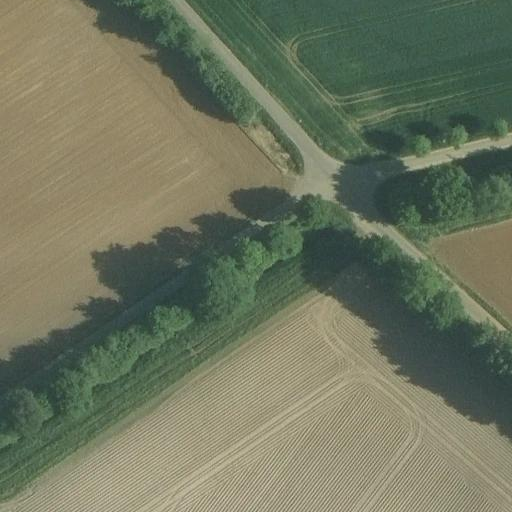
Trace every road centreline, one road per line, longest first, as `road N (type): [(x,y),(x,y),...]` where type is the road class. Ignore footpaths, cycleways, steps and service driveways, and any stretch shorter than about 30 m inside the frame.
road 1 (unclassified): [(337,181),(0,407)]
road 2 (unclassified): [(176,0),(337,181)]
road 3 (unclassified): [(337,181),(511,345)]
road 4 (unclassified): [(511,139),(337,181)]
